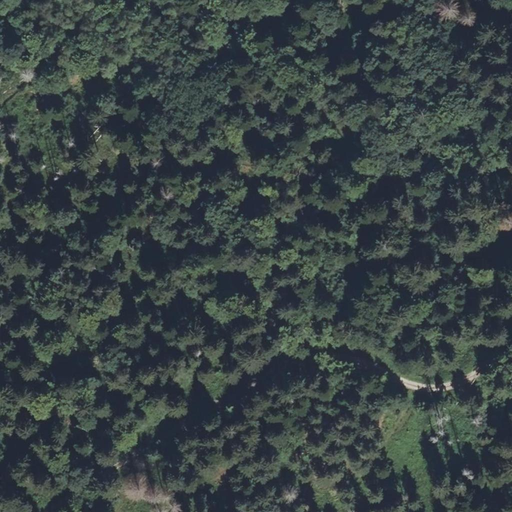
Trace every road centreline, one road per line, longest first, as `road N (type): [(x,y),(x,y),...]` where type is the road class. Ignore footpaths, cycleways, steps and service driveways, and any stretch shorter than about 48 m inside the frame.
road 1 (track): [(50,511),(77,487),(286,366),(318,360),(422,387),(452,384),(490,364),(511,338)]
road 2 (track): [(131,0),(0,95)]
